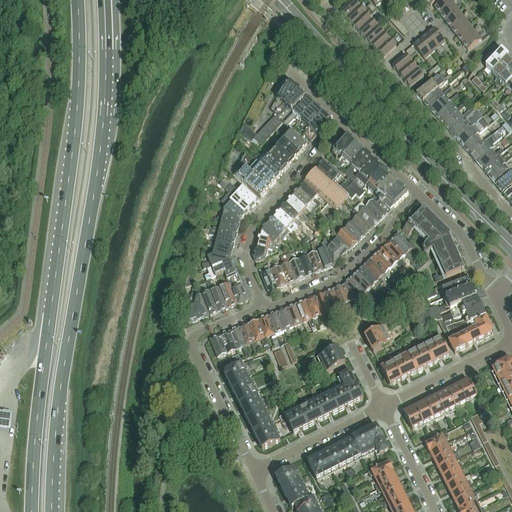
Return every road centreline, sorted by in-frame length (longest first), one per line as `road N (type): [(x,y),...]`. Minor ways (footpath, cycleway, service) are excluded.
road 1 (trunk): [(51,511),(57,405),(99,153),(104,24)]
road 2 (secondary): [(277,0),(511,246)]
road 3 (trunk): [(77,0),(76,104),(51,311)]
road 4 (residential): [(261,306),(244,261),(250,231),(347,124)]
road 5 (residential): [(254,472),(194,340),(261,306)]
road 6 (trunk): [(51,311),(31,511)]
road 7 (residential): [(261,306),(338,278),(420,195)]
road 8 (residential): [(511,214),(381,70)]
road 9 (residential): [(254,472),(382,405)]
road 10 (residential): [(382,405),(511,341)]
road 11 (residential): [(493,296),(464,238),(420,195)]
